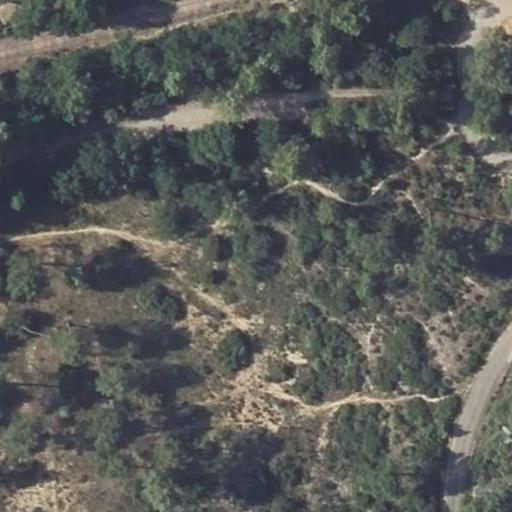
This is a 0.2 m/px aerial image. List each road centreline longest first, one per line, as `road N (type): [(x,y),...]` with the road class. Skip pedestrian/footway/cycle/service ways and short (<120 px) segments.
road 1 (unclassified): [(511,2),(472,26),(464,78),(475,139),(511,163)]
road 2 (unclassified): [(511,340),(477,396),(452,511)]
